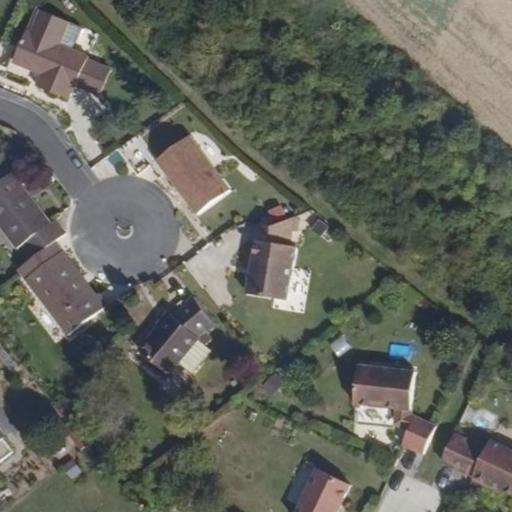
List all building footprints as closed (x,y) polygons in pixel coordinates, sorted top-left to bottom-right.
[(29,91),(64,102),(71,88),(92,99),(106,72),(81,58),(49,49),(61,21),(29,9),(6,63),(35,76),(29,91)] [(187,133),(154,159),(196,216),(232,192),(187,133)] [(54,217),(17,168),(0,180),(0,225),(26,261),(65,232),(54,217)] [(251,224),(245,295),(291,302),(297,245),(292,240),(296,217),(276,225),(251,224)] [(56,241),(16,272),(69,339),(108,308),(56,241)] [(161,308),(134,346),(165,374),(198,336),(212,325),(189,293),(161,308)] [(416,369),(356,362),(351,404),(412,411),(416,369)] [(414,415),(400,444),(405,447),(423,455),(437,426),(414,415)] [(0,444),(12,434),(0,418),(0,444)] [(454,432),(441,460),(472,473),(470,478),(511,496),(511,447),(491,438),(487,447),(454,432)] [(338,511),(353,481),(315,466),(294,511),(338,511)]
